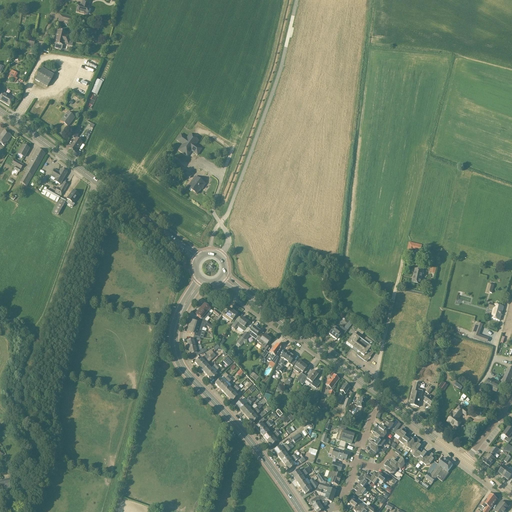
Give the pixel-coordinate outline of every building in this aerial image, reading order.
[(78,5),(77,12),(87,15),(89,8),(88,8),(90,2),(83,0),(82,6),(78,5)] [(61,23),(70,25),(71,18),(63,15),(61,23)] [(67,33),(57,31),(55,37),(69,41),(70,36),(66,35),(67,33)] [(64,46),(64,44),(68,45),(69,41),(55,37),(54,44),(56,44),(54,48),(62,50),(63,46),(64,46)] [(41,69),(35,80),(47,87),(53,75),(41,69)] [(17,74),(12,71),(8,79),(15,83),(18,79),(15,78),(17,74)] [(92,107),(103,81),(97,79),(86,105),(92,107)] [(13,98),(3,92),(0,96),(0,101),(9,106),(13,98)] [(61,121),(68,126),(74,118),(67,113),(61,121)] [(69,148),(75,153),(82,143),(76,139),(80,134),(79,134),(81,131),(76,128),(75,131),(71,137),(75,139),(69,148)] [(4,131),(0,135),(0,143),(4,147),(11,136),(4,131)] [(187,139),(181,134),(176,140),(182,145),(178,151),(187,157),(191,151),(197,155),(202,149),(196,145),(198,141),(189,135),(187,139)] [(23,145),(18,154),(24,158),(29,149),(23,145)] [(37,150),(25,172),(26,173),(20,183),(27,187),(45,154),(37,150)] [(24,165),(14,160),(11,165),(15,167),(13,172),(17,175),(18,173),(19,173),(24,165)] [(55,170),(51,177),(55,179),(54,181),(60,185),(67,173),(61,169),(59,173),(55,170)] [(196,194),(200,189),(201,189),(205,184),(195,177),(191,182),(192,183),(188,189),(196,194)] [(64,182),(60,189),(58,188),(55,193),(61,197),(61,196),(62,196),(64,192),(68,185),(64,182)] [(73,190),(67,199),(73,204),(79,195),(73,190)] [(60,199),(52,213),(58,216),(65,202),(60,199)] [(411,252),(412,248),(421,250),(422,246),(409,243),(407,251),(411,252)] [(415,269),(412,283),(420,285),(423,271),(415,269)] [(501,305),(496,303),(495,305),(490,303),(488,308),(494,310),(491,319),(500,321),(504,307),(501,307),(501,305)] [(210,309),(204,305),(200,310),(208,317),(211,314),(208,311),(210,309)] [(225,308),(221,313),(222,313),(215,322),(217,324),(222,317),(231,323),(237,315),(229,309),(228,311),(225,308)] [(208,317),(200,310),(196,315),(201,319),(199,321),(206,326),(208,323),(205,321),(208,317)] [(235,330),(238,327),(244,332),(247,329),(244,327),(248,323),(241,318),(238,323),(236,321),(231,327),(235,330)] [(198,323),(190,321),(189,327),(202,331),(203,328),(205,329),(206,326),(199,321),(198,323)] [(336,340),(340,335),(342,337),(346,331),(347,331),(353,324),(351,322),(348,326),(347,325),(344,329),(341,328),(340,330),(335,327),(333,329),(329,335),(336,340)] [(479,335),(483,325),(479,323),(473,338),(486,342),(487,338),(479,335)] [(187,333),(194,335),(194,337),(200,338),(202,331),(189,327),(187,333)] [(259,332),(253,327),(252,328),(247,334),(244,333),(240,338),(241,338),(237,343),(241,347),(245,341),(246,342),(250,336),(256,340),(258,337),(256,336),(259,332)] [(355,332),(361,337),(364,333),(358,328),(355,332)] [(268,338),(264,335),(264,336),(261,334),(258,338),(258,337),(256,340),(259,342),(257,345),(261,347),(260,349),(264,352),(265,351),(268,347),(266,345),(270,341),(271,341),(272,340),(268,337),(268,338)] [(346,344),(358,353),(357,356),(366,363),(374,352),(370,349),(371,348),(353,334),(346,344)] [(193,340),(186,342),(188,349),(198,346),(197,342),(200,341),(200,338),(194,337),(193,340)] [(281,348),(281,347),(279,345),(277,345),(273,349),(273,348),(269,353),(270,353),(270,354),(269,356),(267,359),(267,361),(269,363),(271,362),(274,365),(275,365),(278,359),(277,359),(275,357),(281,348)] [(198,346),(188,349),(190,355),(196,354),(197,357),(207,351),(206,349),(199,351),(198,346)] [(200,358),(194,363),(199,368),(213,354),(212,350),(206,354),(207,356),(205,358),(205,357),(202,360),(200,358)] [(282,360),(281,360),(278,364),(279,365),(278,366),(276,372),(279,374),(278,371),(282,365),(290,355),(288,354),(288,352),(287,351),(285,351),(280,357),(283,360),(282,360)] [(203,372),(208,367),(207,365),(216,356),(213,354),(199,368),(203,372)] [(285,367),(287,364),(288,363),(289,365),(290,364),(293,367),(296,362),(293,360),(294,358),(294,357),(293,356),(292,356),(290,355),(282,365),(278,371),(279,374),(279,373),(280,372),(282,373),(285,369),(283,368),(284,367),(285,367)] [(298,361),(294,367),(295,367),(293,369),(299,373),(300,371),(302,373),(307,368),(298,361)] [(208,367),(203,372),(207,376),(218,365),(216,364),(211,369),(208,367)] [(211,381),(217,376),(215,373),(217,371),(220,368),(218,365),(207,376),(211,381)] [(511,377),(511,369),(508,368),(501,383),(496,380),(495,383),(489,379),(485,386),(497,393),(497,391),(500,393),(503,388),(504,388),(504,386),(507,388),(511,377)] [(314,371),(313,372),(312,372),(307,378),(304,376),(301,380),(300,384),(301,384),(300,387),(302,388),(304,386),(302,385),(306,381),(316,389),(319,384),(314,380),(317,376),(317,375),(318,374),(314,371)] [(327,382),(325,385),(329,388),(328,391),(329,391),(329,394),(328,394),(327,397),(328,397),(332,399),(334,393),(332,392),(336,387),(334,386),(338,380),(333,376),(331,379),(329,378),(327,381),(327,382)] [(220,379),(215,384),(219,389),(224,384),(220,379)] [(419,407),(423,391),(419,390),(421,382),(416,380),(410,405),(419,407)] [(458,380),(454,385),(461,390),(465,385),(459,381),(458,380)] [(219,389),(223,393),(229,388),(224,384),(219,389)] [(345,395),(350,388),(345,384),(340,391),(341,392),(339,395),(336,400),(335,404),(340,406),(342,402),(340,401),(342,397),(344,394),(345,395)] [(227,398),(233,392),(229,388),(223,393),(227,398)] [(233,392),(227,398),(232,402),(237,397),(235,394),(237,392),(235,390),(233,392)] [(424,401),(431,407),(435,401),(428,396),(424,401)] [(241,401),(235,406),(239,410),(252,400),(250,398),(246,401),(244,398),(241,401)] [(252,400),(239,410),(243,415),(249,410),(248,408),(251,405),(250,405),(256,400),(254,398),(252,400)] [(361,417),(363,409),(363,410),(366,401),(359,398),(354,415),(357,417),(358,416),(361,417)] [(346,399),(342,409),(347,411),(350,400),(346,399)] [(247,419),(259,409),(261,408),(262,407),(261,405),(260,405),(255,409),(254,409),(252,407),(249,410),(243,415),(247,419)] [(460,406),(447,422),(456,429),(462,422),(458,419),(463,413),(466,416),(469,413),(460,406)] [(247,419),(252,424),(258,419),(257,418),(255,416),(261,411),(259,409),(247,419)] [(265,421),(263,419),(259,422),(260,424),(255,428),(259,433),(271,423),(270,421),(263,426),(262,424),(265,421)] [(385,426),(383,428),(388,432),(388,430),(390,430),(394,425),(391,423),(387,423),(384,421),(382,424),(385,426)] [(271,423),(259,433),(263,438),(269,433),(267,431),(270,428),(270,427),(271,427),(273,425),(271,423)] [(379,429),(376,427),(374,429),(384,437),(387,434),(389,433),(388,432),(383,428),(381,426),(379,429)] [(511,429),(509,427),(503,435),(506,437),(504,440),(509,444),(511,439),(511,435),(511,433),(511,429)] [(397,432),(395,434),(400,438),(404,438),(406,435),(404,433),(406,430),(403,428),(401,431),(397,432)] [(352,443),(355,434),(339,429),(337,434),(338,434),(336,440),(342,442),(343,440),(352,443)] [(374,436),(376,438),(379,440),(383,440),(384,437),(374,429),(373,431),(376,434),(374,436)] [(269,433),(263,438),(267,442),(279,432),(277,430),(274,432),(275,432),(274,433),(271,435),(269,433)] [(294,444),(295,443),(295,444),(308,435),(305,431),(299,434),(292,439),(293,440),(292,441),(294,444)] [(279,432),(267,442),(270,447),(277,442),(275,440),(278,437),(281,434),(279,432)] [(407,434),(406,435),(404,438),(400,438),(398,441),(404,445),(407,444),(409,441),(407,440),(409,437),(407,434)] [(379,440),(376,438),(374,441),(377,443),(375,445),(378,447),(381,447),(382,447),(386,441),(383,440),(379,440)] [(411,439),(409,441),(407,444),(408,448),(411,450),(418,440),(416,438),(414,441),(411,439)] [(418,444),(421,441),(418,440),(411,450),(413,452),(417,452),(420,449),(421,446),(418,444)] [(373,443),(370,446),(371,450),(369,453),(372,455),(374,452),(376,454),(379,451),(378,447),(375,445),(373,443)] [(280,446),(274,451),(277,456),(290,447),(290,446),(289,444),(286,446),(282,449),(280,446)] [(290,447),(277,456),(281,461),(287,456),(285,454),(289,451),(292,449),(294,447),(292,445),(290,447)] [(483,462),(490,467),(495,459),(493,458),(497,452),(498,453),(500,450),(499,450),(493,448),(490,452),(488,454),(483,462)] [(413,452),(411,455),(416,459),(420,458),(422,455),(420,453),(422,450),(420,449),(417,452),(413,452)] [(342,461),(342,459),(346,460),(347,457),(348,456),(347,455),(348,454),(340,452),(337,451),(338,451),(333,450),(331,456),(336,457),(338,458),(337,460),(342,461)] [(420,458),(421,462),(423,464),(431,453),(429,452),(427,455),(424,453),(422,455),(420,458)] [(430,468),(430,469),(435,463),(433,461),(434,460),(431,458),(433,455),(431,453),(423,464),(426,466),(430,465),(431,466),(430,468)] [(287,456),(281,461),(284,466),(297,456),(296,454),(289,459),(287,456)] [(288,471),(294,466),(293,464),(299,459),(297,456),(284,466),(288,471)] [(396,459),(395,462),(398,464),(398,468),(401,470),(405,465),(404,461),(401,459),(399,462),(396,459)] [(435,463),(430,469),(424,477),(425,478),(426,478),(428,480),(433,484),(435,481),(437,478),(448,462),(443,459),(438,465),(436,464),(435,463)] [(390,463),(387,461),(386,463),(396,471),(398,468),(398,464),(395,462),(392,460),(390,463)] [(448,472),(453,466),(448,462),(437,478),(441,481),(442,482),(449,473),(448,472)] [(331,468),(340,472),(342,466),(333,463),(331,468)] [(384,465),(387,467),(385,470),(390,474),(394,474),(396,471),(386,463),(384,465)] [(503,477),(509,470),(504,466),(498,473),(502,476),(503,477)] [(298,470),(291,475),(295,480),(310,470),(311,470),(309,467),(306,469),(303,471),(300,473),(298,470)] [(509,470),(503,477),(504,478),(508,480),(511,475),(511,468),(510,467),(509,470)] [(298,485),(305,481),(303,478),(306,476),(309,473),(311,472),(310,470),(295,480),(298,485)] [(338,485),(341,476),(326,471),(324,477),(332,479),(330,483),(338,485)] [(380,473),(378,476),(378,480),(377,482),(382,485),(383,483),(383,484),(385,481),(385,477),(387,474),(384,472),(382,475),(380,473)] [(321,484),(325,486),(327,481),(327,480),(324,479),(320,474),(316,476),(318,479),(321,484)] [(370,474),(368,477),(371,479),(372,483),(374,485),(377,482),(378,480),(378,476),(375,474),(373,476),(370,474)] [(364,478),(361,476),(359,478),(367,484),(370,486),(372,483),(371,479),(368,477),(366,475),(364,478)] [(305,481),(298,485),(302,490),(315,481),(317,479),(315,477),(309,482),(307,483),(305,481)] [(361,482),(357,487),(360,489),(364,489),(367,484),(359,478),(358,480),(361,482)] [(10,479),(0,480),(0,490),(10,488),(9,484),(11,484),(10,479)] [(305,495),(312,491),(310,488),(312,486),(315,490),(318,485),(317,483),(316,483),(315,481),(302,490),(305,495)] [(329,489),(330,487),(326,486),(325,486),(321,484),(320,484),(318,489),(326,491),(325,494),(334,497),(336,491),(329,489)] [(356,495),(359,497),(362,496),(366,491),(364,489),(360,489),(357,487),(355,490),(358,492),(356,495)] [(325,501),(332,503),(334,497),(325,494),(324,498),(321,497),(320,495),(317,497),(320,502),(321,503),(325,501)] [(490,495),(484,503),(483,503),(478,508),(482,511),(486,506),(487,507),(491,502),(491,500),(493,497),(490,495)] [(320,511),(321,511),(323,510),(319,503),(320,502),(317,497),(313,499),(316,503),(312,505),(316,511),(320,511)] [(488,511),(498,500),(493,497),(491,500),(491,502),(487,507),(486,506),(482,511),(483,511),(488,511)] [(351,510),(353,507),(355,508),(358,506),(361,501),(359,499),(357,502),(352,498),(349,501),(350,505),(348,508),(351,510)] [(354,511),(360,511),(364,507),(361,505),(364,503),(361,501),(358,506),(355,508),(353,511),(354,511)] [(501,502),(494,511),(505,511),(509,508),(501,502)]
